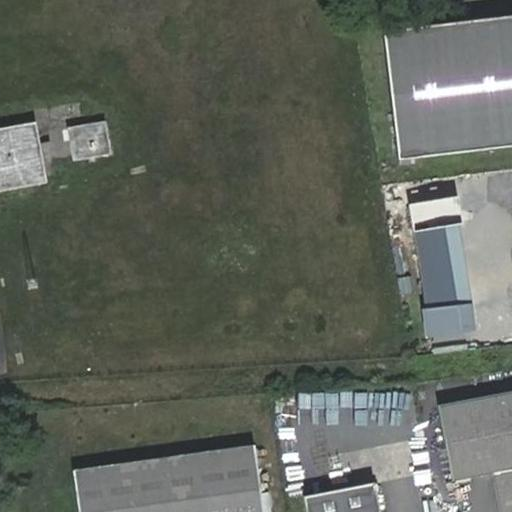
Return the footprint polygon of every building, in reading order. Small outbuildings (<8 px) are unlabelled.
[(511,144),(511,13),(373,29),(388,159),(511,144)] [(106,122),(68,129),(74,161),(112,154),(106,122)] [(31,123),(0,129),(0,190),(46,182),(40,154),(53,152),(51,140),(35,143),(31,123)] [(452,299),(442,226),(412,230),(422,302),(452,299)] [(467,328),(464,305),(420,311),(423,333),(467,328)] [(447,480),(488,472),(495,511),(511,511),(511,389),(433,405),(447,480)] [(399,440),(395,414),(347,422),(351,448),(399,440)] [(255,511),(243,444),(68,474),(74,511),(255,511)] [(373,511),(368,486),(296,500),(298,511),(373,511)]
